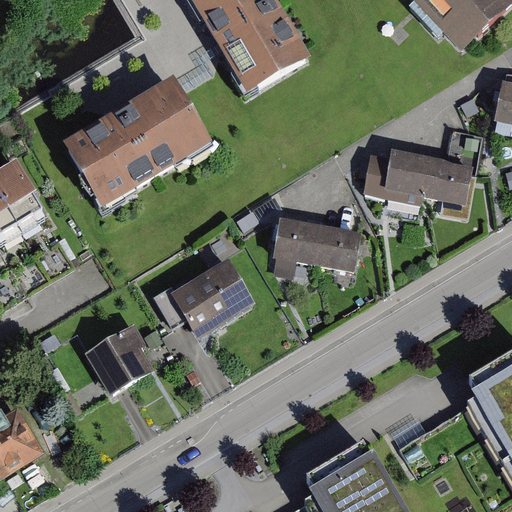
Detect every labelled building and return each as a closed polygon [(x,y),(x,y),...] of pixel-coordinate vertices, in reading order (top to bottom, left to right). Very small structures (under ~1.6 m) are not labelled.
[(173,0),(241,113),(307,75),(262,0),(173,0)] [(405,0),(463,60),(511,13),(511,3),(508,0),(405,0)] [(102,222),(213,158),(175,93),(64,158),(102,222)] [(511,96),(503,95),(496,134),(511,137),(511,96)] [(468,219),(481,145),(455,141),(449,176),(373,163),(366,206),(422,216),(422,211),(468,219)] [(0,249),(43,224),(13,175),(0,182),(0,249)] [(293,276),(356,287),(363,248),(278,232),(270,273),(275,274),(273,288),(290,291),(293,276)] [(194,348),(253,314),(228,272),(169,305),(194,348)] [(107,410),(149,384),(135,362),(140,359),(130,341),(83,370),(107,410)] [(511,377),(471,404),(479,416),(471,421),(475,427),(466,430),(511,509),(511,377)] [(0,502),(43,478),(14,429),(0,437),(0,502)] [(393,511),(365,462),(305,498),(312,511),(393,511)]
